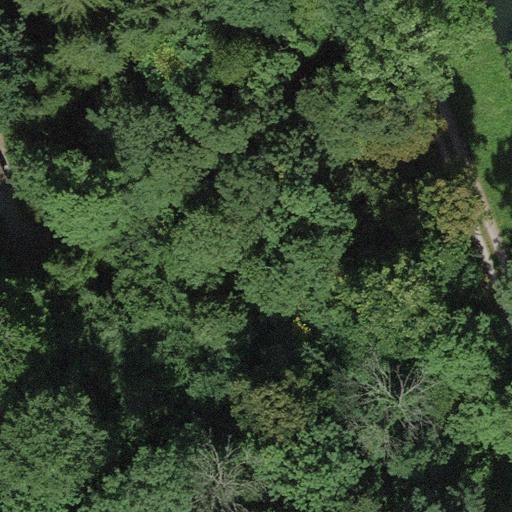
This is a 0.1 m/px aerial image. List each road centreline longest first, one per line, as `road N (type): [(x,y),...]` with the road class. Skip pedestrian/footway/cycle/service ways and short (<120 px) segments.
road 1 (track): [(511,296),(403,0)]
road 2 (track): [(0,61),(151,0)]
